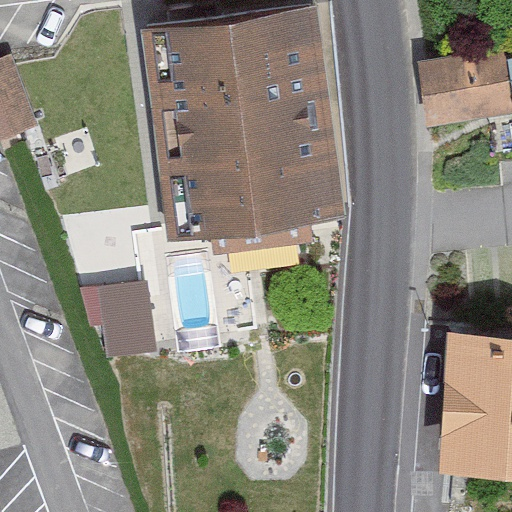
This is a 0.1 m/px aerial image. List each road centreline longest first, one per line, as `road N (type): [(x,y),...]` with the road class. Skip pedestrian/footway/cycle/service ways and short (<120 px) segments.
road 1 (secondary): [(375,0),(387,198),(367,511)]
road 2 (residential): [(69,511),(0,326)]
